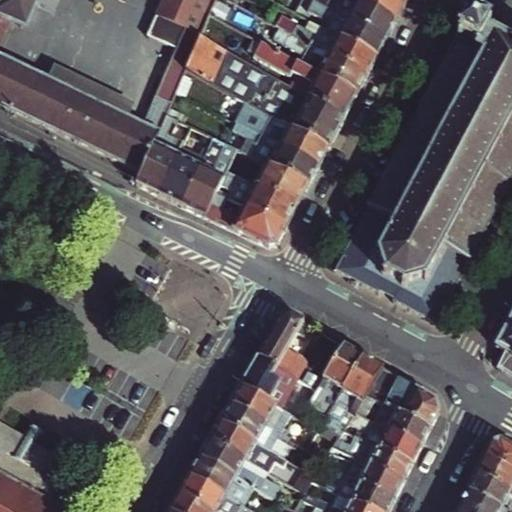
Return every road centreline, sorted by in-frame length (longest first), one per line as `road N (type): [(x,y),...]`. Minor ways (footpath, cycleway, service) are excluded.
road 1 (residential): [(439,0),(289,285)]
road 2 (tertiary): [(0,143),(277,280)]
road 3 (residential): [(136,511),(277,280)]
road 4 (tertiary): [(289,285),(457,376)]
road 5 (residential): [(484,390),(425,511)]
